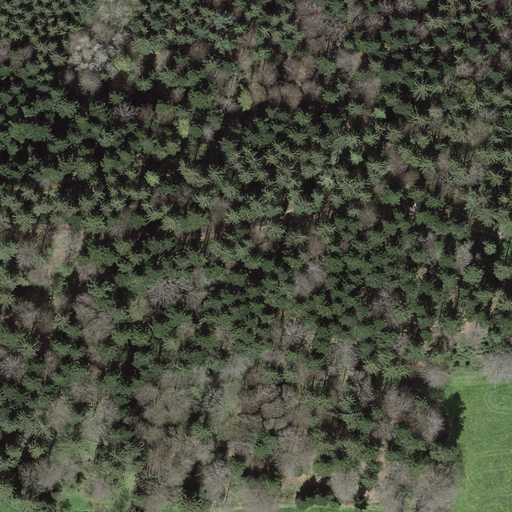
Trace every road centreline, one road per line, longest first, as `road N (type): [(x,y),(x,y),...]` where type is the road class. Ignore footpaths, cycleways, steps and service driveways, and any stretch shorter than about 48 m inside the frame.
road 1 (track): [(0,235),(170,235),(391,206),(486,229)]
road 2 (track): [(189,0),(285,59),(486,229),(511,237)]
